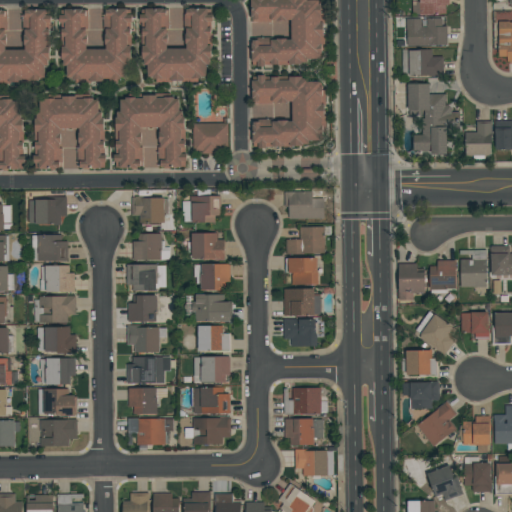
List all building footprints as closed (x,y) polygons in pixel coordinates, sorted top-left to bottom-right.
[(253,50),(251,50),(251,44),(253,44),(253,38),(272,38),(272,40),(277,40),(277,39),(287,39),(287,40),(292,40),(291,20),(287,20),(287,21),(277,21),(277,20),(272,20),(272,22),(253,23),(253,17),(250,17),(250,11),(252,11),(252,0),(319,0),(319,5),(321,5),(321,9),(325,9),(325,24),(324,24),(324,35),(325,35),(325,51),(322,51),(322,54),(320,54),(320,59),(308,59),(308,62),(302,63),(302,64),(265,65),(265,67),(258,67),(258,65),(253,66),(253,50)] [(448,0),(448,5),(445,5),(445,14),(412,14),(412,1),(419,1),(419,0),(448,0)] [(182,81),(172,81),(172,82),(156,82),(156,79),(153,79),(153,77),(148,77),(148,65),(144,65),(144,59),(143,59),(142,23),(141,23),(140,15),(142,15),(142,9),(157,9),(157,7),(163,7),(163,10),(169,10),(169,29),(167,29),(167,34),(168,34),(168,44),(167,44),(167,49),(187,49),(187,44),(186,44),(186,34),(187,34),(187,29),(185,29),(184,10),(190,9),(190,7),(196,7),(196,9),(211,9),(211,14),(213,14),(213,22),(211,22),(212,59),(210,59),(210,65),(206,65),(206,76),(201,77),(201,79),(198,79),(198,82),(182,82),(182,81)] [(0,9),(2,9),(2,11),(7,11),(7,17),(8,30),(6,30),(6,35),(7,35),(7,45),(6,45),(6,50),(25,50),(25,45),(24,45),(24,35),(25,35),(25,30),(23,30),(23,11),(29,11),(29,9),(34,8),(34,10),(50,10),(50,16),(51,16),(51,23),(50,23),(50,60),(49,60),(49,66),(45,66),(45,78),(40,78),(40,80),(37,80),(37,83),(21,84),(21,83),(11,83),(11,84),(0,84),(0,9)] [(76,80),(72,80),(72,78),(67,78),(67,66),(64,66),(64,60),(62,60),(62,48),(61,48),(61,35),(63,35),(63,30),(61,30),(61,23),(60,23),(60,16),(62,16),(62,10),(77,10),(77,8),(82,8),(82,10),(88,10),(88,16),(89,16),(89,29),(87,29),(87,35),(88,45),(87,45),(87,50),(106,50),(106,45),(105,45),(105,35),(106,35),(106,30),(104,30),(104,11),(110,11),(110,8),(115,8),(115,10),(131,9),(131,15),(133,15),(133,22),(131,22),(131,59),(129,59),(129,65),(126,65),(126,77),(121,77),(121,79),(118,80),(118,83),(102,83),(102,82),(92,82),(92,83),(76,83),(76,80)] [(447,26),(447,45),(430,45),(430,46),(407,46),(407,30),(405,30),(405,19),(421,19),(421,26),(426,26),(426,18),(441,18),(441,26),(447,26)] [(511,22),(511,62),(506,62),(506,57),(498,57),(498,44),(498,21),(510,21),(510,22),(511,22)] [(443,76),(426,76),(426,75),(410,75),(410,76),(402,76),(402,49),(432,49),(432,56),(443,56),(443,76)] [(254,131),(252,131),(252,126),(254,126),(254,120),(259,120),(259,119),(273,119),(273,122),(278,122),(278,121),(288,121),(288,122),(293,122),(293,102),(288,102),(288,103),(278,103),(278,102),(273,102),(273,104),(253,104),(253,98),(251,98),(251,92),(253,92),(253,77),(258,77),(258,76),(266,76),(266,77),(302,77),(302,79),(309,79),(309,82),(320,82),(320,87),(322,87),(322,90),(326,90),(326,107),(325,107),(325,116),(326,116),(326,132),(323,132),(323,136),(321,136),(321,141),(309,141),(309,145),(303,145),(303,146),(267,146),(267,148),(259,148),(259,147),(254,147),(254,131)] [(450,112),(459,112),(459,129),(446,129),(446,154),(430,154),(430,150),(413,151),(413,134),(422,134),(421,110),(421,115),(409,115),(409,110),(407,110),(407,84),(429,84),(429,94),(445,94),(445,106),(447,104),(452,110),(450,112)] [(182,167),(170,168),(170,169),(165,169),(165,167),(159,167),(158,147),(160,147),(160,142),(159,142),(159,132),(160,132),(160,128),(141,128),(141,132),(142,132),(142,143),(141,143),(141,148),(143,148),(143,166),(141,166),(141,167),(138,167),(138,168),(120,168),(120,167),(116,167),(116,162),(115,162),(115,155),(116,155),(116,118),(117,118),(117,112),(121,112),(121,100),(125,100),(125,98),(129,98),(129,94),(145,94),(145,96),(155,96),(155,94),(171,94),(171,97),(175,97),(175,100),(180,99),(180,111),(183,111),(183,117),(185,117),(185,154),(187,154),(187,162),(186,162),(186,167),(182,167)] [(60,133),(61,133),(61,144),(60,144),(60,148),(62,148),(63,163),(62,163),(62,167),(60,167),(60,168),(58,168),(58,169),(39,169),(39,168),(35,168),(35,163),(34,163),(34,156),(35,156),(35,149),(36,149),(36,143),(35,143),(34,130),(36,130),(35,119),(37,119),(37,113),(40,113),(40,101),(45,101),(45,99),(49,99),(49,96),(64,95),(64,97),(75,97),(75,95),(91,95),(91,98),(94,98),(94,101),(99,100),(99,112),(103,112),(103,118),(104,118),(105,155),(107,155),(107,163),(105,163),(105,168),(101,168),(90,169),(90,170),(84,170),(84,168),(81,168),(81,167),(79,167),(78,162),(78,149),(80,148),(80,143),(79,143),(79,133),(80,133),(80,128),(60,129),(60,133)] [(0,96),(9,96),(9,99),(13,99),(13,102),(18,102),(18,113),(21,113),(21,119),(23,119),(24,156),(26,156),(26,164),(24,164),(24,169),(20,169),(20,170),(9,170),(9,171),(3,171),(3,169),(0,169),(0,96)] [(511,149),(511,150),(495,150),(495,138),(494,138),(494,120),(511,120),(511,149)] [(465,155),(465,132),(476,132),(476,121),(491,121),(491,150),(490,150),(490,155),(484,155),(484,159),(472,159),(472,155),(465,155)] [(229,151),(220,151),(220,154),(202,154),(202,151),(194,151),(193,124),(228,123),(229,151)] [(284,192),(312,192),(312,198),(324,198),(324,219),(288,219),(288,207),(284,207),(284,192)] [(60,225),(53,225),(53,224),(28,224),(28,200),(35,200),(35,199),(47,199),(47,196),(66,196),(66,216),(60,216),(60,225)] [(164,223),(139,223),(139,216),(132,216),(132,197),(135,197),(135,196),(153,196),(153,197),(164,197),(164,198),(168,198),(168,213),(164,213),(164,223)] [(184,222),(184,215),(182,215),(182,201),(190,201),(190,196),(220,196),(220,215),(214,215),(214,222),(192,222),(184,222)] [(285,254),(285,239),(299,239),(299,226),(324,226),(324,253),(303,253),(303,254),(285,254)] [(224,260),(203,260),(203,258),(191,258),(191,233),(217,233),(217,239),(224,239),(224,260)] [(67,262),(37,262),(37,260),(33,260),(33,247),(31,247),(31,235),(37,235),(37,234),(61,234),(61,241),(67,241),(67,262)] [(132,260),(132,241),(138,241),(138,234),(162,234),(162,241),(164,241),(164,247),(170,247),(170,260),(132,260)] [(8,236),(8,261),(4,261),(4,262),(0,262),(0,235),(6,235),(6,236),(8,236)] [(490,246),(509,246),(509,252),(511,252),(511,275),(490,275),(490,259),(490,246)] [(460,287),(460,259),(471,259),(471,255),(459,255),(459,250),(485,250),(485,287),(460,287)] [(291,285),(291,275),(292,275),(292,272),(285,272),(285,258),(288,258),(317,258),(317,273),(318,273),(318,285),(291,285)] [(455,260),(455,289),(449,289),(449,291),(447,291),(447,294),(430,294),(430,290),(430,266),(437,266),(437,260),(455,260)] [(398,300),(398,263),(417,263),(417,268),(424,268),(424,293),(413,293),(413,300),(398,300)] [(126,264),(157,264),(157,266),(165,266),(165,287),(159,287),(159,288),(156,288),(156,291),(132,291),(132,285),(126,285),(126,264)] [(229,264),(229,282),(225,282),(225,290),(200,290),(200,284),(196,284),(196,277),(193,277),(193,265),(201,265),(201,264),(229,264)] [(40,266),(45,266),(45,265),(69,265),(69,273),(74,273),(74,292),(45,292),(45,291),(39,291),(39,280),(40,280),(40,266)] [(7,291),(0,291),(0,266),(7,266),(7,274),(13,274),(13,290),(7,290),(7,291)] [(283,288),(314,288),(314,294),(319,294),(319,296),(320,296),(320,314),(314,314),(314,316),(283,316),(283,288)] [(194,322),(194,321),(194,312),(191,312),(191,302),(194,302),(194,294),(223,294),(223,301),(232,302),(232,322),(194,322)] [(67,315),(67,323),(39,323),(39,322),(33,322),(33,300),(38,300),(38,296),(66,296),(66,295),(75,295),(75,315),(67,315)] [(156,295),(157,321),(128,322),(127,303),(133,303),(132,296),(156,295)] [(456,339),(444,355),(418,337),(420,334),(415,330),(428,311),(434,315),(434,314),(456,329),(451,336),(456,339)] [(470,333),(460,333),(460,313),(470,313),(470,312),(487,312),(487,327),(488,327),(488,338),(474,338),(474,333),(470,333)] [(511,338),(511,344),(492,345),(492,325),(494,325),(494,313),(511,313),(511,338)] [(283,319),(315,319),(315,334),(317,334),(317,346),(290,346),(290,339),(283,339),(283,319)] [(159,352),(134,352),(134,345),(126,345),(126,325),(159,325),(159,328),(166,328),(166,344),(159,344),(159,352)] [(229,334),(229,352),(210,352),(210,351),(197,351),(197,325),(222,325),(222,334),(229,334)] [(37,351),(37,327),(44,327),(69,327),(69,335),(76,335),(76,353),(56,353),(56,352),(44,352),(44,351),(37,351)] [(9,353),(0,353),(0,328),(9,328),(9,335),(12,335),(12,351),(9,351),(9,353)] [(431,350),(431,358),(437,358),(437,377),(418,377),(418,375),(406,375),(406,374),(401,374),(401,358),(406,358),(406,350),(431,350)] [(193,357),(201,357),(201,356),(229,356),(229,375),(225,375),(225,383),(200,383),(200,376),(193,376),(193,357)] [(131,358),(169,357),(169,371),(164,371),(164,384),(131,384),(131,358)] [(0,358),(10,358),(10,371),(11,371),(11,372),(18,372),(18,384),(11,384),(11,385),(0,385),(0,358)] [(40,383),(40,370),(40,359),(46,359),(46,358),(75,358),(75,376),(70,376),(70,385),(45,385),(45,383),(40,383)] [(410,395),(402,395),(402,382),(423,382),(423,381),(438,381),(438,401),(432,401),(432,409),(410,409),(410,395)] [(191,387),(223,387),(223,393),(229,393),(229,414),(193,414),(193,406),(191,406),(191,387)] [(127,388),(156,388),(156,414),(133,414),(133,407),(127,407),(127,388)] [(320,414),(283,414),(283,388),(288,388),(288,400),(292,400),(292,388),(320,388),(320,414)] [(0,389),(6,389),(6,406),(11,406),(11,414),(6,414),(6,416),(0,416),(0,389)] [(38,389),(68,389),(68,395),(75,395),(75,397),(76,397),(76,415),(75,415),(75,416),(60,416),(60,415),(57,415),(57,414),(38,414),(38,389)] [(416,425),(437,409),(436,408),(446,401),(456,414),(449,419),(456,429),(451,433),(451,432),(432,446),(416,425)] [(511,450),(507,450),(507,444),(494,444),(494,421),(493,421),(493,414),(504,414),(504,405),(511,405),(511,450)] [(489,445),(487,445),(487,452),(477,452),(477,445),(462,445),(462,421),(475,421),(475,416),(490,416),(490,431),(489,431),(489,445)] [(192,428),(192,418),(219,418),(219,417),(230,417),(230,437),(222,437),(222,444),(193,444),(193,438),(184,438),(184,428),(192,428)] [(164,418),(164,445),(137,445),(136,419),(164,418)] [(40,420),(68,420),(68,419),(76,419),(76,439),(69,439),(69,446),(40,446),(40,438),(40,431),(40,420)] [(322,419),(322,438),(314,438),(314,445),(289,445),(289,438),(284,438),(284,419),(313,419),(322,419)] [(0,420),(14,420),(14,421),(19,421),(19,431),(14,431),(14,447),(0,447),(0,420)] [(294,468),(294,449),(315,449),(315,451),(332,450),(333,475),(302,476),(302,468),(294,468)] [(479,457),(479,463),(489,463),(490,477),(490,492),(472,492),(472,485),(463,486),(463,463),(464,463),(464,457),(479,457)] [(511,495),(494,495),(494,476),(496,476),(496,463),(511,463),(511,495)] [(435,497),(426,474),(449,465),(453,477),(456,476),(463,494),(445,501),(442,494),(435,497)] [(280,511),(282,510),(279,508),(283,503),(278,500),(290,483),(315,501),(311,507),(313,508),(313,511),(312,511),(280,511)] [(210,492),(210,511),(184,511),(184,509),(182,509),(182,499),(191,499),(191,492),(210,492)] [(22,511),(0,511),(0,493),(15,493),(15,501),(22,501),(22,511)] [(122,511),(122,501),(129,501),(129,493),(148,493),(148,511),(122,511)] [(57,511),(57,506),(56,506),(56,494),(83,494),(83,498),(71,498),(71,503),(83,503),(83,511),(57,511)] [(240,511),(214,511),(214,494),(233,494),(233,500),(240,500),(240,511)] [(52,511),(26,511),(26,495),(29,495),(29,500),(35,500),(35,495),(52,495),(52,511)] [(153,495),(153,511),(179,511),(179,495),(153,495)] [(407,511),(407,501),(434,501),(434,511),(407,511)] [(263,502),(263,507),(271,507),(271,511),(245,511),(245,502),(263,502)]
